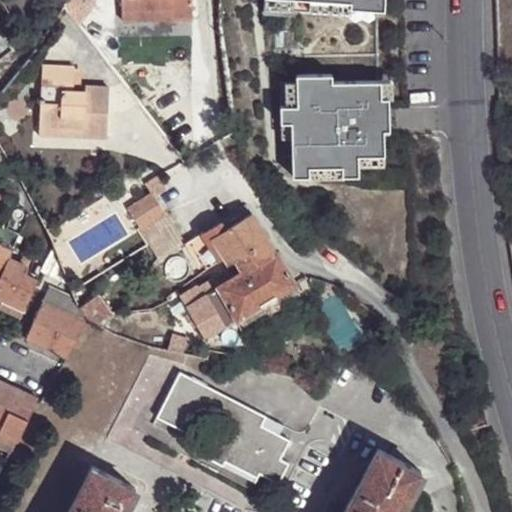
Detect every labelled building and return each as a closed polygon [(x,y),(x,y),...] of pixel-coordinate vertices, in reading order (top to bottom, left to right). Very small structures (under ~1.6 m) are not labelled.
[(124,0),(125,10),(173,9),(174,20),(194,19),(193,0),(124,0)] [(308,0),(268,0),(268,7),(309,10),(308,0)] [(308,0),(309,10),(308,75),(297,75),(297,106),(283,107),(285,177),(313,177),(313,167),(345,167),(346,177),(362,177),(362,170),(362,157),(382,156),(380,15),(380,0),(308,0)] [(125,20),(169,20),(174,20),(173,9),(125,10),(125,20)] [(0,93),(22,66),(12,54),(0,62),(0,93)] [(88,126),(89,137),(108,138),(110,85),(86,84),(86,89),(74,88),(75,64),(44,63),(41,124),(88,126)] [(283,107),(297,106),(297,75),(283,75),(283,107)] [(41,124),(41,135),(89,137),(88,126),(41,124)] [(0,170),(29,212),(33,204),(19,177),(7,156),(0,170)] [(362,157),(362,170),(382,170),(382,156),(362,157)] [(313,167),(313,177),(346,177),(345,167),(313,167)] [(159,187),(152,191),(162,207),(169,202),(159,187)] [(139,227),(164,211),(162,207),(152,191),(126,208),(139,227)] [(29,212),(28,214),(32,215),(38,215),(33,204),(29,212)] [(238,318),(295,283),(252,213),(226,229),(213,237),(233,269),(242,264),(239,260),(239,258),(241,258),(248,269),(233,277),(225,282),(220,285),(213,276),(197,285),(195,283),(179,293),(206,338),(238,318)] [(38,215),(32,215),(32,217),(36,225),(42,222),(38,215)] [(213,237),(226,229),(221,221),(209,229),(213,237)] [(0,276),(9,258),(13,248),(11,248),(18,235),(6,229),(4,234),(0,232),(0,276)] [(220,260),(203,232),(189,241),(206,269),(220,260)] [(67,282),(52,244),(42,267),(41,270),(67,282)] [(21,307),(23,308),(37,278),(32,276),(22,272),(29,257),(24,254),(19,262),(9,258),(0,276),(0,297),(2,299),(21,307)] [(37,265),(32,276),(37,278),(41,270),(42,267),(37,265)] [(223,279),(225,282),(233,277),(231,274),(229,273),(223,277),(223,279)] [(300,291),(295,283),(238,318),(243,326),(267,312),(271,314),(280,307),(281,303),(300,291)] [(46,291),(41,301),(57,308),(60,302),(65,305),(67,299),(46,291)] [(99,293),(79,307),(82,311),(87,317),(95,322),(112,310),(99,293)] [(21,307),(2,299),(0,302),(0,306),(18,314),(21,307)] [(41,301),(25,338),(65,357),(85,322),(78,319),(66,313),(67,312),(62,310),(57,308),(41,301)] [(60,302),(57,308),(62,310),(65,305),(60,302)] [(87,317),(82,311),(78,319),(85,322),(87,317)] [(263,425),(266,417),(181,372),(158,416),(196,435),(205,417),(224,427),(209,456),(223,464),(226,459),(259,475),(260,472),(280,482),(290,463),(281,458),(290,439),(281,434),(263,425)] [(34,405),(36,398),(0,381),(0,430),(17,438),(34,405)] [(285,426),(266,417),(263,425),(281,434),(285,426)] [(0,444),(10,450),(17,438),(0,430),(0,444)] [(400,511),(405,502),(409,504),(417,489),(413,487),(422,472),(379,448),(344,511),(400,511)] [(226,459),(223,464),(256,480),(259,475),(226,459)] [(69,511),(128,511),(130,509),(127,507),(137,488),(93,466),(69,511)]
